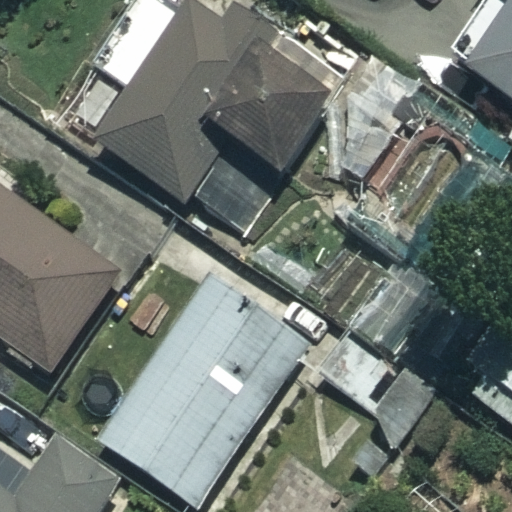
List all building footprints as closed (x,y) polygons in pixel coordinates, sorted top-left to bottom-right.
[(234,38),(176,0),(149,0),(100,75),(136,98),(101,150),(190,209),(233,144),(291,183),(340,108),(272,63),(287,40),(249,15),(234,38)] [(511,16),(495,5),(454,63),(511,104),(511,16)] [(122,278),(0,192),(0,342),(52,379),(122,278)] [(314,350),(214,285),(105,451),(199,511),(230,511),(293,416),(278,405),(314,350)] [(416,377),(359,336),(327,381),(384,421),(416,377)] [(511,404),(499,420),(511,430),(511,404)] [(0,511),(106,511),(123,487),(65,449),(25,508),(0,491),(0,511)]
